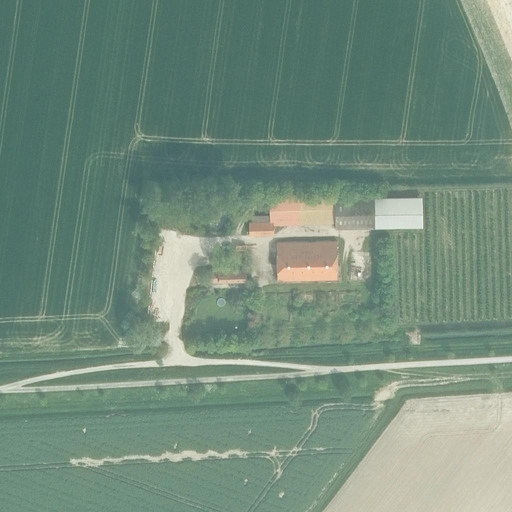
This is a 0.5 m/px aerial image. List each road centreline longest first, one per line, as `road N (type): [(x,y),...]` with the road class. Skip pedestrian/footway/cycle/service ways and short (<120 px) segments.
road 1 (unclassified): [(7,390),(32,379),(144,364),(247,362),(316,371)]
road 2 (unclassified): [(316,371),(7,390)]
road 3 (unclassified): [(511,359),(316,371)]
